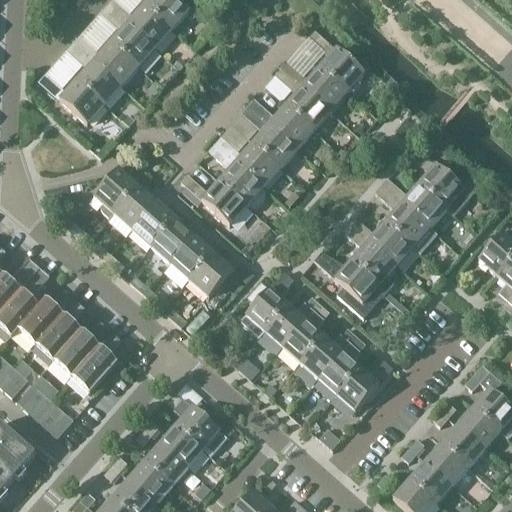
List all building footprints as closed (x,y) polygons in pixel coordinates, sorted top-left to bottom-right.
[(171,0),(152,0),(143,10),(172,36),(189,16),(171,0)] [(172,36),(143,10),(133,22),(112,4),(106,11),(155,55),(172,36)] [(120,37),(109,49),(138,74),(155,55),(106,11),(99,19),(120,37)] [(319,74),(346,98),(364,78),(316,35),(308,43),(330,62),(319,74)] [(79,42),(72,49),(122,93),(138,74),(109,49),(99,60),(79,42)] [(122,93),(72,49),(66,56),(87,75),(76,87),(105,112),(122,93)] [(281,74),(330,117),(346,98),(319,74),(309,85),(288,66),(281,74)] [(313,136),(330,117),(281,74),(275,81),(296,100),(286,111),(313,136)] [(105,112),(76,87),(66,98),(45,80),(38,87),(88,131),(105,112)] [(296,155),(313,136),(286,111),(275,123),(254,105),(248,112),(296,155)] [(280,173),(296,155),(248,112),(241,119),(262,138),(252,148),(280,173)] [(263,192),(264,191),(280,173),(252,148),(242,160),(221,142),(214,149),(263,192)] [(246,211),(247,210),(251,212),(255,212),(259,209),(264,204),(266,200),(266,196),(264,191),(263,192),(214,149),(207,156),(229,175),(219,186),(246,211)] [(430,179),(420,190),(448,215),(454,220),(479,192),(458,173),(450,182),(415,152),(408,159),(430,179)] [(124,166),(93,202),(102,210),(101,211),(101,215),(103,218),(109,223),(112,219),(137,191),(125,181),(132,173),(124,166)] [(229,230),(246,211),(219,186),(208,199),(187,180),(180,187),(229,230)] [(448,215),(420,190),(409,202),(388,183),(381,190),(431,234),(448,215)] [(437,239),(431,234),(381,190),(375,197),(397,216),(387,228),(414,253),(413,254),(420,259),(437,239)] [(137,191),(112,219),(131,236),(162,200),(155,194),(148,201),(137,191)] [(162,200),(131,236),(150,253),(174,225),(163,214),(170,206),(162,200)] [(349,228),(398,271),(413,254),(414,253),(387,228),(376,240),(354,221),(349,228)] [(81,245),(87,238),(73,225),(67,232),(81,245)] [(150,253),(169,269),(200,233),(193,227),(186,235),(174,225),(150,253)] [(349,228),(342,235),(362,253),(351,265),(387,296),(393,289),(387,283),(398,271),(349,228)] [(479,266),(497,282),(511,265),(511,235),(507,232),(503,237),(504,238),(479,266)] [(200,233),(169,269),(188,286),(212,258),(201,248),(208,240),(200,233)] [(91,254),(105,266),(111,259),(97,247),(91,254)] [(321,257),(313,266),(314,266),(334,284),(343,292),(336,300),(363,323),(383,300),(387,296),(351,265),(346,271),(322,258),(321,257)] [(208,303),(239,268),(231,260),(224,268),(212,258),(188,286),(208,303)] [(111,259),(105,266),(119,278),(125,271),(111,259)] [(502,315),(511,302),(511,265),(497,282),(505,289),(491,305),(502,315)] [(0,316),(32,280),(22,271),(10,285),(3,278),(0,281),(0,316)] [(473,290),(480,282),(471,274),(464,281),(473,290)] [(259,343),(265,336),(265,337),(289,311),(280,303),(289,294),(287,292),(293,286),(284,277),(270,294),(246,320),(240,327),(259,343)] [(0,343),(5,348),(10,341),(11,342),(18,334),(38,310),(37,309),(30,303),(42,289),(32,280),(0,316),(0,343)] [(129,287),(143,299),(149,293),(135,280),(129,287)] [(149,293),(143,299),(157,312),(163,305),(149,293)] [(18,334),(35,349),(75,304),(65,296),(53,310),(44,302),(37,309),(38,310),(18,334)] [(265,337),(283,353),(322,310),(311,301),(305,308),(304,307),(296,317),(289,311),(265,337)] [(511,302),(502,315),(509,321),(511,318),(511,302)] [(53,365),(80,335),(73,328),(85,314),(75,304),(35,349),(53,365)] [(283,353),(301,369),(324,342),(316,335),(325,326),(323,324),(329,317),(322,310),(283,353)] [(181,333),(187,327),(173,314),(167,321),(181,333)] [(89,342),(80,335),(53,365),(71,381),(111,337),(101,328),(89,342)] [(301,369),(319,385),(357,342),(347,333),(341,340),(340,339),(331,349),(324,342),(301,369)] [(122,346),(111,337),(71,381),(90,398),(117,367),(109,360),(122,346)] [(319,385),(337,401),(360,374),(352,367),(360,357),(359,356),(365,349),(357,342),(319,385)] [(0,378),(9,368),(0,360),(0,378)] [(377,372),(386,381),(393,373),(383,365),(377,372)] [(251,366),(242,376),(251,384),(260,374),(251,366)] [(19,377),(9,368),(0,378),(0,392),(3,395),(19,377)] [(482,370),(464,389),(472,396),(480,388),(489,396),(490,395),(493,398),(502,387),(482,370)] [(379,391),(360,374),(337,401),(356,417),(379,391)] [(28,385),(19,377),(3,395),(12,403),(28,385)] [(45,400),(36,392),(20,411),(29,419),(45,400)] [(511,414),(493,398),(490,395),(489,396),(474,414),(501,438),(501,437),(508,443),(511,438),(511,414)] [(176,398),(168,407),(175,413),(183,404),(176,398)] [(54,408),(45,400),(29,419),(38,427),(54,408)] [(175,413),(174,415),(183,423),(176,431),(203,455),(211,461),(227,442),(184,404),(183,404),(175,413)] [(300,407),(290,419),(297,425),(307,413),(300,407)] [(448,407),(440,417),(448,423),(456,414),(448,407)] [(63,416),(54,408),(38,427),(47,435),(63,416)] [(458,432),(485,456),(501,438),(474,414),(458,432)] [(73,425),(63,416),(47,435),(57,443),(73,425)] [(440,417),(432,425),(440,432),(448,423),(440,417)] [(151,425),(144,434),(152,440),(159,432),(151,425)] [(0,498),(34,460),(0,429),(0,498)] [(188,472),(203,455),(176,431),(160,448),(188,472)] [(458,432),(442,450),(469,474),(485,456),(458,432)] [(143,450),(152,440),(144,434),(135,443),(143,450)] [(417,443),(409,452),(416,459),(424,450),(417,443)] [(144,467),(171,491),(188,472),(160,448),(144,467)] [(426,468),(453,492),(469,474),(442,450),(426,468)] [(408,468),(416,459),(409,452),(401,461),(408,468)] [(112,470),(119,477),(127,468),(119,461),(112,470)] [(155,509),(171,491),(144,467),(128,485),(155,509)] [(426,468),(410,486),(438,510),(453,492),(426,468)] [(104,479),(111,486),(119,477),(112,470),(104,479)] [(267,480),(260,488),(270,496),(276,489),(267,480)] [(376,489),(384,495),(391,487),(383,481),(376,489)] [(152,511),(155,509),(128,485),(112,503),(122,511),(152,511)] [(394,504),(403,511),(435,511),(438,510),(410,486),(394,504)] [(238,511),(271,511),(253,496),(238,511)] [(87,497),(80,506),(86,511),(88,511),(95,504),(87,497)] [(103,511),(122,511),(112,503),(103,511)]
